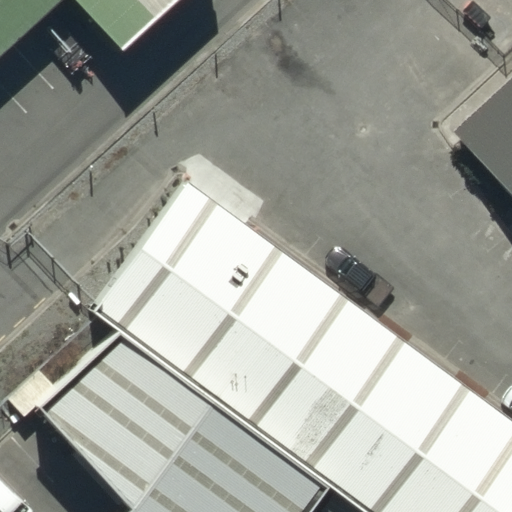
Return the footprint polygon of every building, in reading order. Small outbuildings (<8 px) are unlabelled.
[(0,0),(0,63),(59,5),(104,62),(173,0),(0,0)] [(511,87),(443,151),(511,226),(511,87)] [(304,492),(330,511),(511,511),(511,441),(174,197),(77,330),(108,349),(304,492)] [(290,511),(304,492),(108,349),(26,424),(107,511),(290,511)] [(290,511),(330,511),(304,492),(290,511)]
